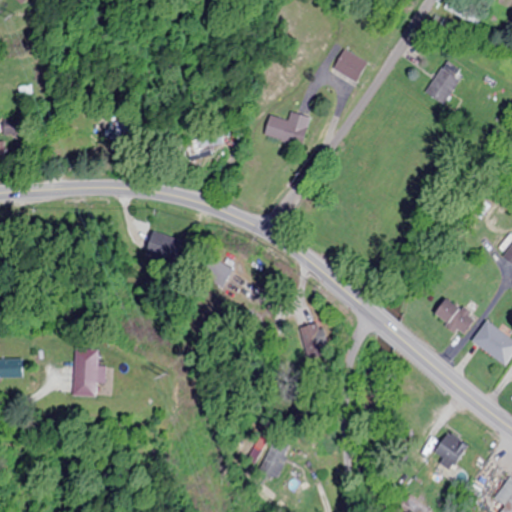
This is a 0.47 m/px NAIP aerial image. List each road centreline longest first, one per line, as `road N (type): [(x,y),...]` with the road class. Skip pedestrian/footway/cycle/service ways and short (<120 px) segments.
road 1 (secondary): [(380,320),(265,236),(214,213),(121,194),(0,201)]
road 2 (residential): [(265,236),(431,0)]
road 3 (residential): [(352,511),(350,362),(371,312)]
road 4 (secondary): [(511,431),(398,336)]
